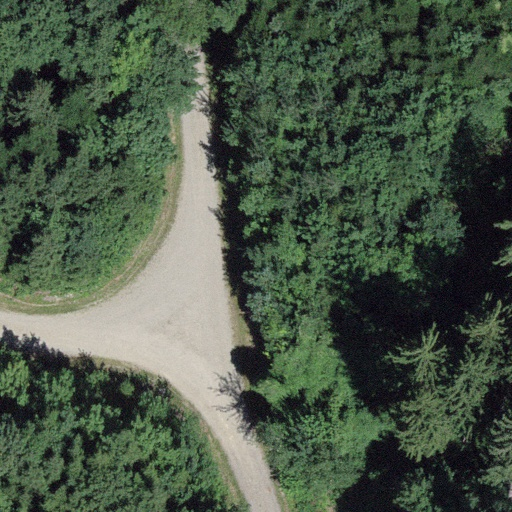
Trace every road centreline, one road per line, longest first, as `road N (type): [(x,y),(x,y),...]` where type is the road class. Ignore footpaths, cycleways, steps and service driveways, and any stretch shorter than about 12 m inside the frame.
road 1 (track): [(182,0),(204,309),(271,511)]
road 2 (track): [(0,322),(96,335),(204,309)]
